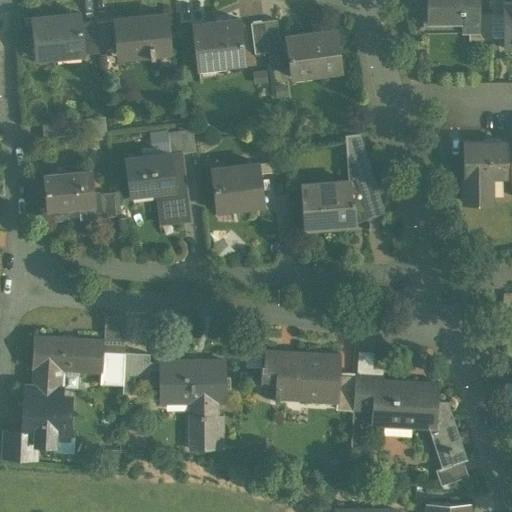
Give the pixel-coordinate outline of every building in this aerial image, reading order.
[(477,0),(427,0),(427,2),(431,2),(431,19),(427,19),(428,21),(462,20),(462,30),(469,30),(478,30),(477,12),(477,0)] [(503,0),(490,0),(491,11),(491,13),(503,13),(503,1),(504,1),(503,0)] [(511,0),(504,1),(503,1),(503,13),(503,39),(504,39),(511,38),(511,0)] [(491,13),(491,11),(477,12),(478,30),(469,30),(469,39),(491,38),(491,13)] [(168,12),(115,18),(118,44),(119,53),(150,50),(151,55),(155,55),(154,51),(172,49),(168,12)] [(81,13),(34,17),(37,57),(99,51),(98,47),(98,45),(84,46),(82,22),(81,13)] [(115,18),(96,20),(98,45),(98,47),(118,44),(115,18)] [(240,18),(192,23),(197,66),(224,63),(224,65),(245,62),(240,18)] [(96,20),(82,22),(84,46),(98,45),(96,20)] [(277,20),(263,22),(266,42),(279,40),(277,20)] [(263,22),(251,23),(254,53),(267,52),(266,42),(263,22)] [(336,27),(283,34),(288,74),(294,73),(293,68),(320,64),(321,70),(341,67),(336,27)] [(78,118),(42,122),(43,137),(79,134),(78,118)] [(192,128),(177,130),(180,152),(184,152),(195,151),(192,128)] [(382,209),(361,134),(345,136),(347,179),(353,179),(355,211),(382,209)] [(508,141),(465,142),(466,200),(492,200),(492,175),(509,174),(508,141)] [(281,148),(267,150),(270,173),(284,171),(281,148)] [(170,151),(126,155),(129,187),(157,185),(159,204),(188,201),(184,152),(180,152),(171,153),(170,151)] [(260,163),(212,167),(215,201),(244,198),(244,204),(263,203),(260,163)] [(90,167),(42,171),(44,206),(47,206),(65,204),(92,202),(93,202),(92,191),(90,167)] [(347,179),(301,182),(304,226),(355,222),(355,211),(353,179),(347,179)] [(113,189),(92,191),(93,202),(92,202),(93,216),(115,214),(113,189)] [(65,204),(47,206),(48,218),(66,217),(65,204)] [(104,338),(33,334),(31,367),(33,367),(31,385),(60,387),(60,386),(53,385),(54,368),(78,370),(100,371),(100,382),(123,384),(123,375),(124,351),(103,350),(104,338)] [(341,352),(295,349),(294,352),(265,350),(264,363),(262,363),(261,385),(277,386),(276,399),(280,400),(280,388),(304,389),(304,397),(337,399),(339,399),(340,370),(341,352)] [(149,353),(124,351),(123,375),(123,376),(123,374),(135,375),(148,375),(149,353)] [(224,360),(159,360),(159,400),(198,400),(198,416),(216,416),(216,400),(224,400),(224,360)] [(78,370),(54,368),(53,385),(60,386),(77,387),(78,370)] [(354,371),(340,370),(339,399),(337,399),(336,407),(352,408),(354,371)] [(374,372),(354,371),(352,408),(373,409),(374,372)] [(438,383),(382,379),(382,372),(374,372),(373,409),(372,421),(430,423),(440,453),(438,454),(442,465),(467,457),(449,399),(438,399),(438,383)] [(135,375),(123,374),(123,376),(123,375),(123,384),(122,391),(134,392),(135,375)] [(60,387),(31,385),(31,386),(25,385),(24,404),(27,404),(27,414),(24,414),(23,431),(23,433),(36,434),(66,436),(69,396),(60,395),(60,387)] [(198,416),(187,416),(187,447),(222,447),(222,416),(198,416)] [(36,434),(23,433),(23,431),(5,430),(3,455),(35,457),(36,434)] [(469,511),(470,502),(425,502),(424,511),(469,511)]
